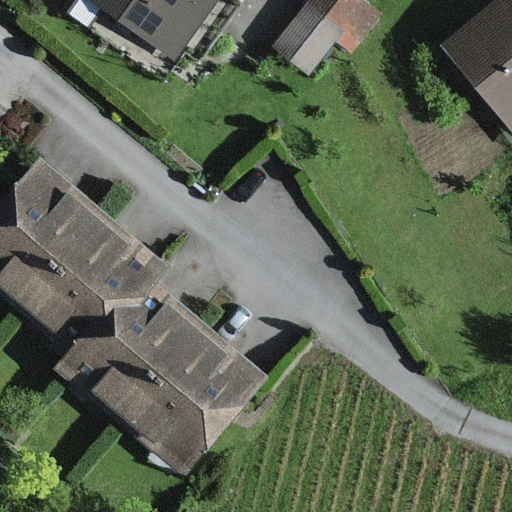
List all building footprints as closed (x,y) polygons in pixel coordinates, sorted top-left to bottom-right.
[(232,1),(231,0),(89,0),(172,59),(182,44),(195,53),(232,1)] [(371,18),(347,0),(310,0),(274,48),(305,72),(331,37),(348,49),(371,18)] [(511,0),(498,0),(439,47),(509,134),(511,131),(511,0)] [(0,210),(0,299),(14,311),(86,220),(29,174),(0,210)] [(128,285),(144,265),(86,220),(14,311),(71,356),(128,285)] [(118,419),(188,332),(128,285),(71,356),(59,372),(118,419)] [(178,466),(247,379),(188,332),(118,419),(178,466)]
